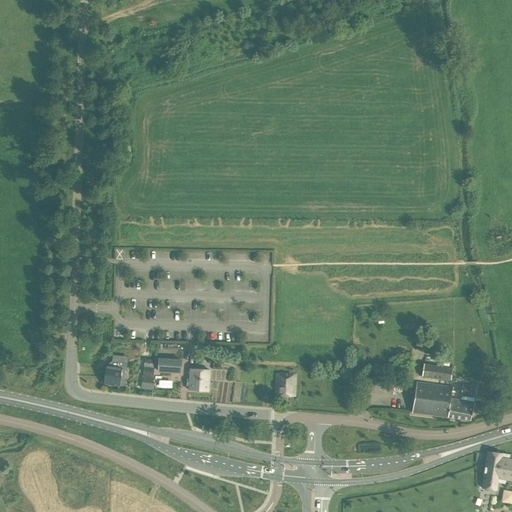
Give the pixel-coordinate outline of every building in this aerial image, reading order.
[(152,365),(144,364),(143,370),(153,371),(155,357),(154,356),(152,365)] [(181,360),(159,359),(158,371),(181,372),(181,360)] [(104,383),(120,385),(122,367),(116,367),(117,361),(114,361),(113,366),(106,365),(104,383)] [(422,376),(451,380),(453,368),(424,363),(422,376)] [(189,389),(208,391),(209,370),(190,369),(190,379),(187,379),(187,385),(189,385),(189,389)] [(296,374),(277,373),(276,395),(295,396),(296,374)] [(417,382),(412,412),(457,418),(470,420),(471,419),(475,401),(474,401),(475,396),(462,395),(461,400),(450,398),(453,386),(417,382)] [(463,385),(462,395),(475,396),(476,386),(463,385)] [(511,454),(488,451),(482,487),(496,490),(498,482),(511,484),(511,454)] [(511,502),(511,489),(504,488),(502,500),(511,502)]
